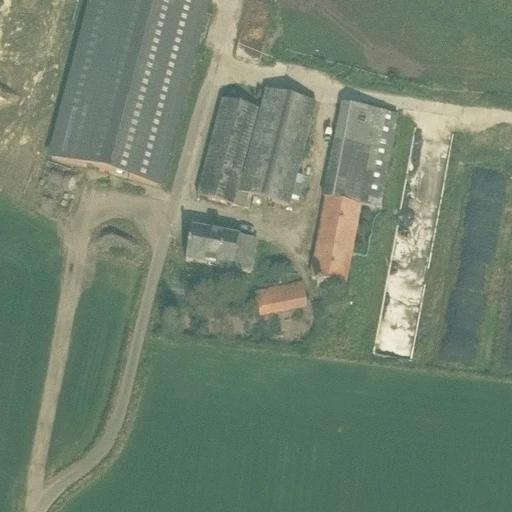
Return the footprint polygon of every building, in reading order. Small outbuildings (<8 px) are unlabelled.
[(199,0),(93,0),(52,160),(157,187),(206,2),(199,0)] [(239,176),(235,193),(287,207),(315,104),(266,91),(243,177),(239,176)] [(257,110),(222,101),(197,198),(231,207),(235,193),(239,176),(257,110)] [(397,116),(388,115),(374,112),(357,206),(378,211),(397,116)] [(357,206),(327,201),(311,280),(343,286),(357,206)] [(256,241),(191,229),(185,262),(250,274),(256,241)] [(306,308),(301,283),(254,293),(259,318),(306,308)]
